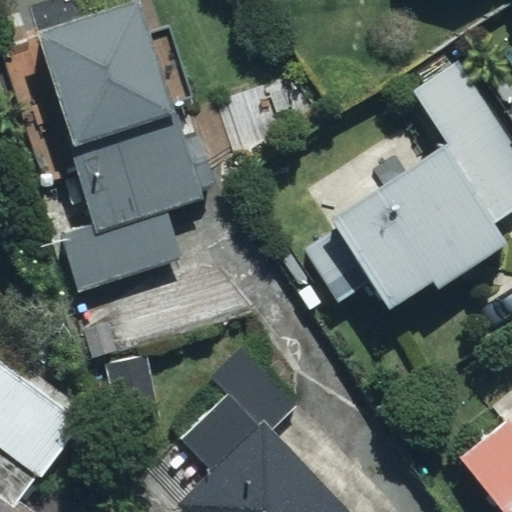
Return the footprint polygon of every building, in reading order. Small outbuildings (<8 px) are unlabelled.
[(123,9),(23,41),(46,115),(19,123),(39,186),(66,177),(82,228),(51,238),(70,296),(178,262),(161,210),(195,199),(193,193),(208,188),(192,136),(173,142),(163,111),(183,104),(158,26),(131,35),(123,9)] [(511,15),(488,29),(511,70),(511,69),(511,15)] [(511,147),(456,61),(406,93),(488,222),(511,206),(511,147)] [(511,99),(500,108),(511,126),(511,99)] [(486,246),(407,125),(309,189),(326,216),(309,227),(316,237),(295,251),(330,305),(354,290),(369,313),(407,289),(411,295),(486,246)] [(204,376),(221,397),(171,440),(200,473),(165,504),(172,511),(341,511),(265,431),(291,408),(238,347),(204,376)] [(154,410),(143,353),(98,361),(108,418),(154,410)] [(0,511),(23,511),(13,504),(73,424),(0,370),(0,511)] [(511,511),(511,438),(511,439),(497,421),(446,461),(485,511),(511,511)]
